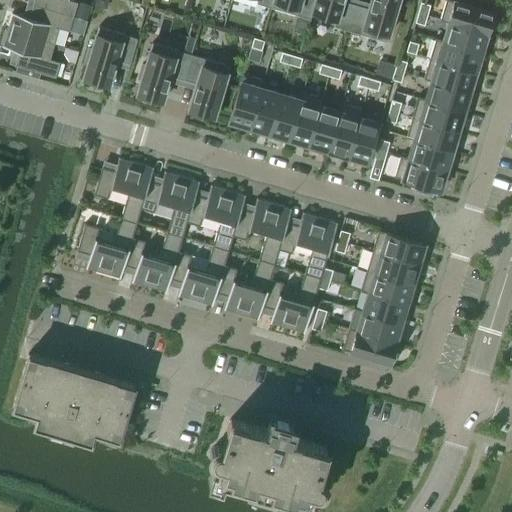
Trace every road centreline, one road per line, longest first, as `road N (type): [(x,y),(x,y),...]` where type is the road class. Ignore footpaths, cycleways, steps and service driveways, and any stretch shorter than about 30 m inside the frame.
road 1 (residential): [(466,233),(0,91)]
road 2 (residential): [(419,395),(66,290)]
road 3 (residential): [(466,233),(419,395)]
road 4 (residential): [(511,73),(466,233)]
road 5 (tertiary): [(511,269),(471,406)]
